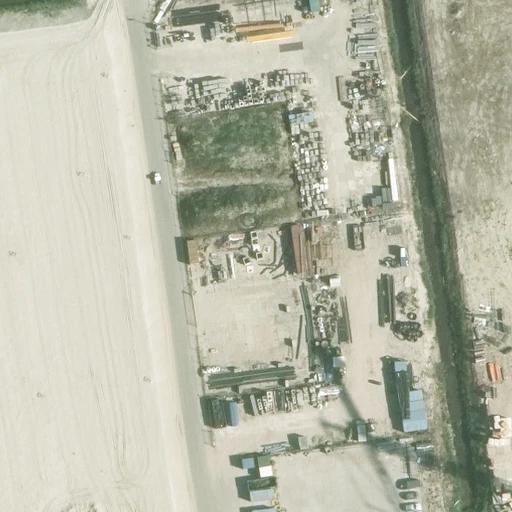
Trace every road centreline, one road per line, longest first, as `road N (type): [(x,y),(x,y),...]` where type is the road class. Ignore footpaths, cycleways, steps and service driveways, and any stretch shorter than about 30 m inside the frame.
road 1 (residential): [(74,249),(511,186)]
road 2 (residential): [(74,249),(116,511)]
road 3 (residential): [(40,0),(74,249)]
